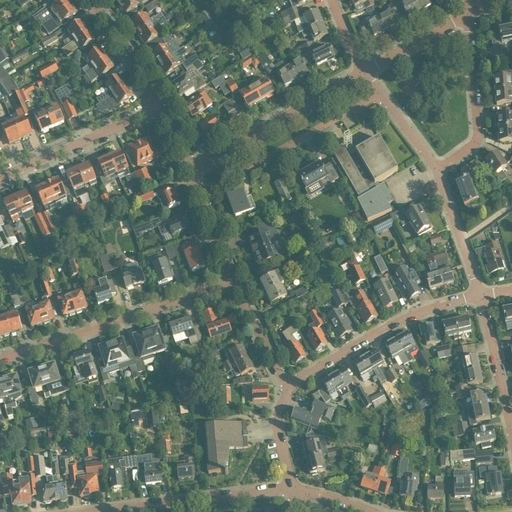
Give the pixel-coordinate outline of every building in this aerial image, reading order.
[(45,10),(37,16),(44,26),(47,24),(71,6),(66,0),(64,0),(57,6),(53,1),(43,7),(45,10)] [(124,0),(117,5),(124,16),(142,3),(139,0),(124,0)] [(287,0),(292,9),(280,14),(283,20),(298,14),(296,8),(298,7),(312,1),(311,0),(287,0)] [(367,0),(350,0),(354,8),(363,4),(365,10),(371,8),(379,4),(377,0),(372,0),(368,2),(367,0)] [(398,2),(393,5),(398,15),(403,12),(407,19),(419,13),(412,0),(410,0),(400,6),(398,2)] [(412,0),(419,13),(431,6),(428,2),(431,0),(412,0)] [(154,10),(151,4),(145,8),(149,13),(154,10)] [(216,5),(209,9),(216,19),(223,14),(216,5)] [(389,12),(378,19),(385,32),(397,25),(393,17),(398,15),(393,5),(387,8),(389,12)] [(71,6),(47,24),(52,31),(77,13),(71,6)] [(208,27),(216,21),(207,9),(199,15),(208,27)] [(145,15),(131,25),(138,35),(163,18),(169,15),(166,10),(150,21),(145,15)] [(248,13),(239,17),(242,23),(251,20),(248,13)] [(306,25),(296,29),(299,34),(301,33),(322,25),(316,13),(303,18),(306,25)] [(298,14),(283,20),(285,26),(301,20),(298,14)] [(365,21),(357,25),(364,38),(371,35),(373,38),(385,32),(378,19),(376,15),(371,18),(371,22),(367,25),(365,21)] [(163,18),(138,35),(145,46),(149,43),(153,47),(166,39),(162,34),(160,36),(155,29),(166,22),(163,18)] [(71,37),(63,43),(66,47),(88,32),(81,23),(68,32),(71,37)] [(237,23),(232,26),(240,36),(244,33),(237,23)] [(322,25),(301,33),(303,39),(311,36),(314,43),(327,37),(322,25)] [(493,50),(488,51),(490,59),(504,56),(502,44),(511,41),(511,28),(511,27),(498,29),(500,36),(490,38),(493,50)] [(233,31),(227,36),(231,41),(237,37),(233,31)] [(88,32),(66,47),(62,50),(66,57),(79,48),(81,51),(94,42),(88,32)] [(45,48),(59,40),(56,34),(51,37),(51,36),(42,42),(45,48)] [(156,52),(151,55),(158,66),(184,49),(188,46),(185,41),(170,51),(166,45),(169,44),(166,39),(153,47),(156,52)] [(305,53),(314,49),(311,43),(295,50),(298,56),(304,53),(305,53)] [(2,47),(0,48),(0,79),(5,89),(13,85),(1,63),(8,58),(2,47)] [(329,48),(316,54),(314,49),(305,53),(305,54),(303,55),(308,64),(313,61),(316,68),(334,59),(329,48)] [(184,49),(158,66),(165,76),(182,65),(186,71),(199,62),(195,56),(191,59),(184,49)] [(91,65),(83,71),(86,75),(107,60),(100,50),(87,59),(91,65)] [(27,52),(12,60),(14,65),(20,62),(20,61),(27,58),(29,58),(28,57),(30,56),(27,52)] [(264,54),(257,60),(269,77),(275,73),(284,89),(296,82),(288,69),(284,61),(273,67),(264,54)] [(253,55),(239,65),(243,71),(252,65),(254,69),(260,65),(253,55)] [(300,63),(288,69),(296,82),(307,76),(302,67),(308,64),(303,55),(297,58),(300,63)] [(107,60),(86,75),(89,80),(97,73),(100,78),(100,79),(114,69),(107,60)] [(186,77),(171,87),(179,98),(193,89),(196,93),(205,86),(196,73),(203,68),(199,62),(186,71),(189,76),(186,78),(186,77)] [(54,63),(38,72),(42,79),(57,70),(54,63)] [(511,74),(511,78),(494,80),(495,93),(511,91),(511,71),(511,72),(511,74)] [(109,92),(96,101),(99,104),(104,102),(126,87),(119,77),(114,81),(111,77),(103,82),(109,92)] [(221,77),(211,83),(215,89),(225,83),(221,77)] [(256,80),(250,83),(253,88),(261,102),(274,95),(265,81),(263,78),(257,82),(256,80)] [(43,80),(37,83),(39,88),(46,84),(43,80)] [(231,80),(225,83),(233,97),(239,94),(231,80)] [(32,86),(18,93),(25,108),(23,104),(29,102),(26,94),(34,90),(32,86)] [(61,105),(72,100),(68,93),(65,87),(54,93),(61,105)] [(126,87),(104,102),(107,107),(116,101),(119,106),(132,96),(126,87)] [(253,88),(240,96),(248,110),(261,102),(253,88)] [(511,91),(495,93),(496,106),(511,104),(511,91)] [(18,93),(13,96),(20,110),(25,108),(18,93)] [(191,103),(184,107),(192,119),(206,109),(212,106),(210,103),(204,93),(199,97),(193,101),(193,100),(190,102),(191,103)] [(231,100),(222,105),(231,120),(240,115),(231,100)] [(70,102),(62,106),(69,121),(77,117),(70,102)] [(51,107),(44,110),(53,128),(64,123),(56,107),(52,109),(51,107)] [(39,114),(34,117),(41,133),(53,128),(44,110),(39,113),(39,114)] [(19,121),(13,124),(20,140),(21,142),(26,140),(25,138),(31,135),(24,119),(21,113),(17,115),(19,121)] [(497,118),(494,118),(495,128),(498,128),(498,130),(511,129),(511,116),(497,118)] [(212,118),(198,127),(206,139),(219,130),(212,118)] [(4,120),(0,122),(0,123),(2,128),(2,129),(10,145),(20,140),(13,124),(7,126),(4,120)] [(511,129),(498,130),(499,144),(511,142),(511,129)] [(147,139),(128,148),(134,160),(133,161),(135,166),(140,164),(141,166),(160,157),(157,150),(153,152),(147,139)] [(332,152),(359,200),(357,202),(367,222),(391,213),(387,205),(393,202),(383,185),(379,187),(377,184),(397,172),(379,140),(356,153),(350,142),(346,144),(332,152)] [(120,153),(109,158),(116,175),(123,172),(125,178),(130,176),(127,170),(120,153)] [(497,154),(486,162),(489,166),(501,183),(507,179),(501,171),(506,167),(497,154)] [(100,167),(95,169),(104,188),(113,184),(110,178),(116,175),(109,158),(98,163),(100,167)] [(459,183),(456,184),(464,207),(478,201),(471,182),(485,172),(495,188),(501,183),(489,166),(483,170),(476,160),(460,171),(462,177),(458,180),(459,183)] [(319,164),(297,177),(305,191),(319,183),(323,189),(338,180),(327,161),(320,165),(319,164)] [(88,165),(77,170),(84,187),(95,182),(88,165)] [(145,169),(135,174),(137,177),(140,185),(150,181),(145,169)] [(77,170),(66,175),(73,192),(84,187),(77,170)] [(130,176),(125,178),(127,183),(131,181),(134,188),(135,187),(140,185),(137,177),(135,174),(130,176)] [(58,181),(47,186),(54,203),(58,211),(62,209),(59,201),(65,198),(58,181)] [(281,182),(273,185),(281,206),(289,203),(281,182)] [(47,186),(36,191),(43,207),(44,207),(46,213),(50,211),(48,206),(54,203),(47,186)] [(165,189),(155,194),(157,198),(158,198),(164,213),(180,205),(173,191),(167,193),(165,189)] [(150,190),(136,197),(139,203),(153,196),(150,190)] [(26,193),(15,198),(22,214),(25,220),(34,216),(32,210),(33,209),(26,193)] [(242,193),(228,198),(235,217),(255,209),(250,196),(244,199),(242,193)] [(106,195),(101,198),(105,209),(111,206),(106,195)] [(15,198),(4,203),(13,223),(19,220),(17,216),(22,214),(15,198)] [(82,206),(76,209),(81,220),(87,217),(82,206)] [(299,208),(293,211),(297,223),(304,220),(299,208)] [(76,209),(71,211),(76,222),(81,220),(76,209)] [(400,211),(390,216),(395,226),(400,223),(403,228),(409,224),(417,236),(430,229),(419,210),(406,217),(406,218),(404,219),(400,211)] [(47,213),(41,215),(50,235),(56,233),(47,213)] [(358,213),(352,216),(356,225),(363,222),(358,213)] [(41,215),(34,218),(43,238),(50,235),(41,215)] [(178,217),(162,224),(166,235),(171,233),(172,236),(190,229),(185,218),(180,220),(178,217)] [(0,246),(2,250),(17,243),(10,226),(6,228),(5,225),(3,226),(0,218),(0,246)] [(389,218),(371,227),(375,235),(393,226),(389,218)] [(128,219),(118,222),(121,232),(131,229),(128,219)] [(278,238),(272,221),(255,228),(258,235),(249,238),(251,245),(250,246),(253,254),(254,253),(259,265),(261,264),(262,267),(271,263),(270,261),(278,258),(271,241),(278,238)] [(151,223),(138,227),(140,234),(153,229),(151,223)] [(16,224),(10,226),(17,243),(18,243),(20,246),(25,244),(16,224)] [(439,236),(429,240),(431,246),(441,243),(439,236)] [(488,253),(485,254),(489,266),(486,267),(489,274),(491,273),(503,269),(496,251),(499,250),(496,243),(486,246),(488,253)] [(179,246),(173,248),(177,258),(185,255),(192,273),(204,268),(197,250),(195,244),(181,249),(179,246)] [(110,245),(105,247),(108,256),(113,271),(119,269),(114,254),(113,254),(110,245)] [(431,255),(425,258),(430,275),(425,277),(430,291),(442,287),(434,262),(431,255)] [(108,256),(99,259),(104,274),(113,271),(108,256)] [(155,265),(153,265),(160,285),(172,281),(166,262),(164,262),(162,256),(154,259),(155,265)] [(380,256),(374,259),(382,275),(388,272),(380,256)] [(445,258),(434,262),(442,287),(454,283),(445,258)] [(267,279),(260,283),(266,294),(281,286),(284,285),(278,274),(293,266),(290,260),(264,273),(267,279)] [(75,262),(70,264),(74,277),(80,275),(75,262)] [(359,267),(349,272),(355,286),(365,281),(359,267)] [(395,274),(395,275),(409,301),(421,294),(416,287),(421,284),(415,269),(410,273),(407,268),(400,271),(398,271),(396,272),(395,274)] [(50,270),(44,272),(47,284),(54,282),(50,270)] [(140,271),(122,277),(126,290),(144,284),(140,271)] [(99,285),(91,286),(92,302),(97,301),(98,306),(112,301),(111,296),(115,294),(111,282),(106,283),(106,281),(99,285)] [(387,281),(374,287),(384,309),(397,303),(387,281)] [(47,284),(42,286),(46,297),(51,295),(47,284)] [(76,296),(69,298),(75,314),(87,310),(78,286),(73,287),(76,296)] [(281,286),(266,294),(271,305),(287,297),(281,286)] [(305,287),(294,293),(297,299),(308,294),(305,287)] [(339,292),(331,295),(338,309),(345,305),(342,297),(339,292)] [(347,294),(342,297),(345,305),(346,305),(349,303),(353,310),(356,311),(358,310),(366,324),(377,318),(369,303),(368,304),(362,293),(350,300),(347,294)] [(61,294),(56,295),(58,301),(58,302),(64,318),(75,314),(69,298),(63,300),(61,294)] [(21,295),(16,297),(19,308),(24,306),(21,295)] [(16,297),(11,299),(15,309),(14,309),(15,309),(19,308),(16,297)] [(44,306),(37,309),(43,324),(54,321),(49,305),(48,305),(46,299),(42,300),(44,306)] [(24,306),(26,312),(31,328),(43,324),(37,309),(31,311),(29,305),(24,306)] [(511,307),(502,310),(505,325),(511,323),(511,307)] [(12,317),(5,319),(10,335),(21,331),(15,309),(14,309),(10,310),(12,317)] [(328,318),(327,319),(330,325),(331,325),(335,332),(334,332),(337,339),(339,338),(339,339),(340,338),(341,340),(346,337),(346,336),(351,333),(348,327),(350,326),(347,320),(346,321),(344,317),(340,310),(327,317),(328,318)] [(211,311),(203,314),(208,328),(207,329),(211,340),(210,340),(212,345),(213,346),(219,344),(220,342),(219,338),(231,334),(227,322),(216,326),(211,311)] [(313,334),(307,338),(316,352),(327,346),(322,338),(324,337),(320,330),(318,331),(317,329),(323,325),(315,312),(309,315),(314,324),(309,328),(313,334)] [(190,318),(169,325),(175,344),(188,340),(191,346),(204,342),(198,326),(193,327),(190,318)] [(468,318),(455,321),(458,336),(471,333),(468,318)] [(0,337),(10,335),(5,319),(0,320),(0,337)] [(455,321),(442,324),(445,339),(458,336),(455,321)] [(294,327),(283,335),(291,348),(286,351),(295,365),(306,358),(301,351),(303,350),(298,343),(297,344),(292,337),(298,333),(294,327)] [(432,327),(419,330),(421,338),(424,338),(426,347),(436,344),(432,327)] [(158,329),(146,333),(154,359),(155,359),(154,356),(164,352),(165,352),(161,339),(158,329)] [(146,333),(133,338),(141,359),(135,361),(136,366),(138,374),(145,372),(142,364),(154,359),(146,333)] [(407,333),(395,339),(409,363),(413,361),(410,356),(417,351),(407,333)] [(395,339),(384,346),(392,360),(398,356),(404,366),(409,363),(395,339)] [(113,344),(111,345),(120,371),(136,366),(135,361),(132,353),(127,355),(122,341),(119,342),(119,340),(112,343),(113,344)] [(120,371),(111,345),(109,346),(108,344),(101,346),(102,348),(99,349),(104,362),(98,364),(103,383),(109,381),(107,376),(120,371)] [(231,346),(222,349),(229,363),(223,366),(226,370),(247,359),(241,348),(234,352),(231,346)] [(448,347),(442,348),(444,358),(451,357),(448,347)] [(466,347),(456,349),(458,356),(468,354),(466,347)] [(442,348),(436,350),(438,360),(444,358),(442,348)] [(165,352),(164,352),(171,376),(177,375),(170,350),(165,352)] [(364,357),(378,381),(381,379),(378,374),(379,373),(377,369),(384,365),(375,351),(364,357)] [(423,351),(417,354),(425,368),(431,365),(423,351)] [(220,357),(218,352),(210,355),(212,360),(220,357)] [(77,368),(73,369),(75,379),(85,376),(88,386),(97,383),(96,379),(93,368),(91,364),(92,364),(89,353),(73,358),(77,368)] [(468,354),(458,356),(459,362),(462,361),(465,374),(480,371),(477,358),(469,359),(468,354)] [(364,357),(352,364),(361,378),(368,374),(370,378),(371,378),(374,383),(378,381),(364,357)] [(247,359),(226,370),(227,373),(232,371),(236,378),(241,376),(253,371),(247,359)] [(54,366),(42,370),(46,386),(48,392),(50,398),(55,397),(53,391),(52,385),(59,382),(54,366)] [(344,369),(332,376),(341,390),(352,383),(344,369)] [(398,380),(392,369),(386,373),(392,384),(398,380)] [(42,370),(29,374),(34,390),(46,386),(42,370)] [(480,371),(465,374),(468,387),(482,384),(480,371)] [(325,389),(318,393),(324,404),(331,400),(329,397),(336,393),(339,397),(340,397),(343,402),(346,400),(343,395),(341,390),(332,376),(321,383),(325,389)] [(16,378),(3,382),(11,410),(16,408),(14,402),(10,404),(9,398),(20,394),(16,378)] [(240,379),(233,382),(234,386),(252,384),(251,378),(240,379)] [(3,382),(0,382),(0,400),(3,400),(6,411),(11,410),(3,382)] [(465,386),(455,388),(456,394),(466,392),(465,386)] [(103,388),(97,390),(100,400),(101,400),(103,403),(108,402),(103,388)] [(268,389),(252,390),(253,403),(269,402),(268,389)] [(361,389),(355,392),(365,409),(371,406),(361,389)] [(35,392),(28,394),(32,408),(39,406),(35,392)] [(466,392),(456,394),(457,401),(468,398),(466,392)] [(381,393),(370,400),(375,409),(386,402),(381,393)] [(471,405),(465,406),(466,411),(469,411),(487,407),(484,393),(470,397),(471,405)] [(433,405),(431,402),(432,402),(429,397),(418,404),(421,410),(428,406),(428,408),(433,405)] [(295,409),(291,422),(312,430),(316,418),(326,421),(330,408),(310,401),(306,412),(303,411),(302,412),(295,409)] [(215,402),(205,403),(207,415),(216,415),(215,402)] [(148,411),(147,404),(136,408),(138,413),(148,411)] [(487,407),(469,411),(470,416),(474,415),(475,423),(490,420),(487,407)] [(73,409),(67,411),(71,424),(77,422),(73,409)] [(158,410),(146,411),(148,430),(160,428),(158,410)] [(34,419),(25,422),(28,431),(37,428),(34,419)] [(222,425),(206,426),(209,468),(207,468),(207,474),(224,474),(224,476),(226,476),(227,476),(227,473),(229,450),(235,450),(236,450),(248,449),(247,437),(248,437),(248,435),(248,433),(247,433),(246,433),(246,423),(233,424),(233,425),(222,426),(222,425)] [(467,424),(452,426),(453,432),(457,431),(457,432),(468,430),(467,424)] [(383,433),(382,440),(390,440),(391,429),(387,429),(387,433),(383,433)] [(492,429),(473,434),(475,446),(481,445),(482,450),(491,448),(490,443),(495,442),(492,429)] [(453,432),(448,432),(449,438),(454,438),(454,439),(469,436),(468,430),(457,432),(457,431),(453,432)] [(303,446),(306,461),(321,457),(327,456),(326,453),(323,438),(307,435),(306,435),(308,445),(303,446)] [(369,445),(363,464),(370,467),(377,448),(369,445)] [(387,447),(386,457),(399,458),(400,448),(387,447)] [(473,451),(450,453),(451,464),(474,461),(473,451)] [(67,452),(60,452),(63,476),(69,476),(67,452)] [(492,453),(475,454),(476,465),(492,464),(492,453)] [(440,454),(440,467),(448,468),(449,454),(440,454)] [(150,457),(135,459),(137,474),(144,473),(145,486),(161,484),(159,473),(158,464),(151,465),(150,457)] [(321,457),(306,461),(310,476),(325,472),(321,457)] [(43,458),(34,459),(36,478),(45,477),(43,458)] [(114,470),(108,471),(111,491),(123,489),(122,481),(126,481),(124,470),(132,469),(130,458),(123,459),(123,462),(119,462),(119,465),(114,465),(114,470)] [(184,463),(176,464),(178,482),(194,480),(193,469),(192,469),(190,458),(184,459),(184,463)] [(400,461),(399,477),(406,478),(405,485),(402,484),(400,498),(412,499),(413,492),(416,492),(417,479),(409,478),(410,474),(406,474),(407,462),(400,461)] [(102,463),(85,465),(86,472),(86,475),(90,499),(94,499),(95,497),(98,496),(96,479),(97,479),(97,476),(104,475),(102,463)] [(51,465),(52,477),(55,502),(67,501),(65,484),(63,484),(63,480),(61,477),(59,477),(58,464),(51,465)] [(73,466),(69,467),(71,490),(79,489),(80,499),(84,498),(85,500),(90,499),(86,475),(86,472),(77,474),(76,468),(73,468),(73,466)] [(365,476),(361,489),(373,493),(381,470),(374,467),(370,477),(365,476)] [(381,470),(373,493),(386,498),(390,484),(382,482),(385,471),(381,470)] [(466,478),(454,478),(454,498),(470,498),(470,488),(474,488),(473,474),(466,474),(466,478)] [(487,485),(486,485),(487,497),(502,495),(499,476),(486,478),(487,485)] [(12,477),(1,478),(3,498),(11,497),(13,508),(16,507),(17,509),(22,508),(19,482),(13,483),(12,477)] [(27,481),(19,482),(22,508),(26,507),(27,506),(31,505),(30,498),(36,497),(34,477),(27,477),(27,481)] [(47,486),(42,487),(44,504),(55,502),(52,477),(46,478),(47,486)] [(427,489),(427,501),(443,501),(443,489),(442,489),(442,479),(435,479),(435,489),(427,489)]
